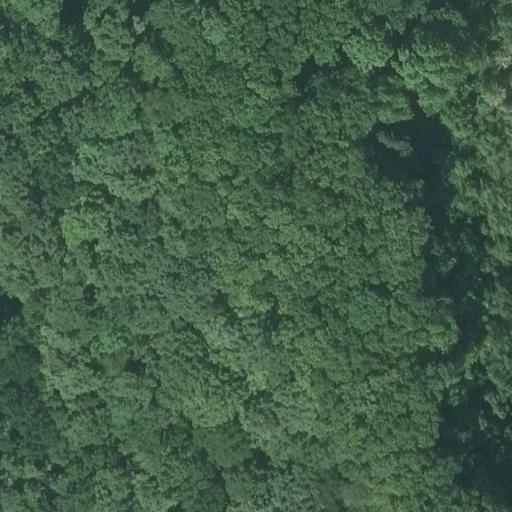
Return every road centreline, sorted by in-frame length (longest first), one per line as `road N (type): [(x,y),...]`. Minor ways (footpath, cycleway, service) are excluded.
road 1 (track): [(76,0),(128,164),(183,267),(349,511)]
road 2 (track): [(9,0),(62,463),(86,511)]
